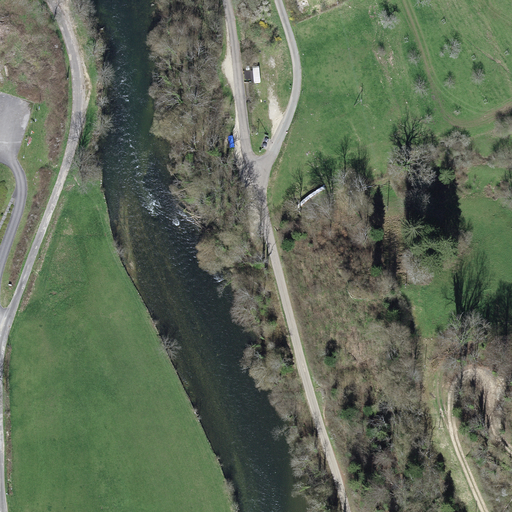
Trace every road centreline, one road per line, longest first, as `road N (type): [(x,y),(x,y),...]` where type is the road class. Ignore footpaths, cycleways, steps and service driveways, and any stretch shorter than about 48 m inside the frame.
road 1 (unclassified): [(57,0),(82,110),(0,357)]
road 2 (unclassified): [(344,511),(255,183)]
road 3 (track): [(484,511),(454,442),(449,403),(461,375),(511,348)]
road 4 (unclassified): [(255,183),(296,83),(278,0)]
road 5 (unclassified): [(255,183),(226,0)]
